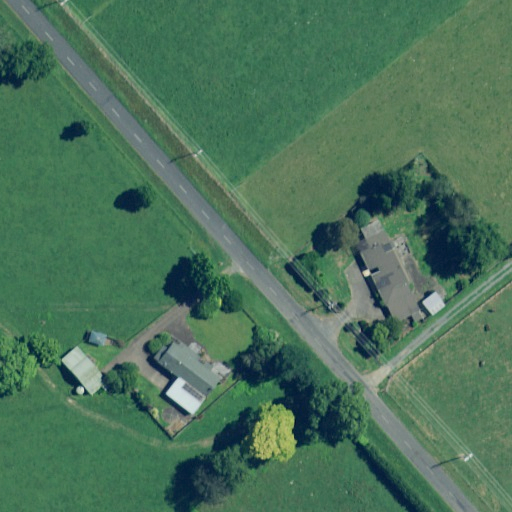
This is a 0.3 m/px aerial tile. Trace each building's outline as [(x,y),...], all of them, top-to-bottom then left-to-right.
[(417,312),(395,265),(413,256),(405,239),(390,247),(382,229),(353,243),(391,324),(417,312)] [(443,306),(432,293),(420,303),(431,316),(443,306)] [(106,336),(90,331),(87,343),(102,347),(106,336)] [(219,378),(168,338),(151,359),(176,379),(163,394),(190,415),(219,378)] [(105,382),(75,347),(59,361),(88,396),(105,382)]
